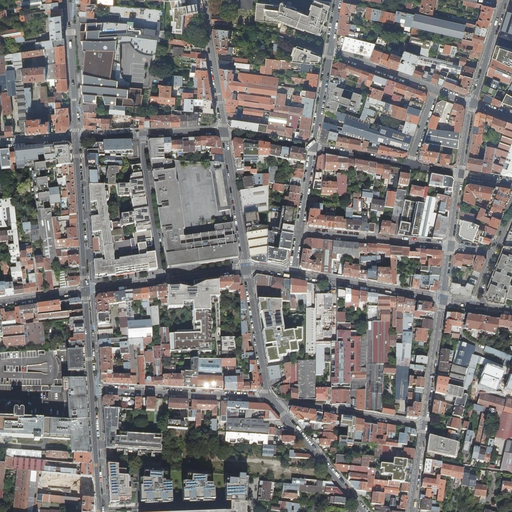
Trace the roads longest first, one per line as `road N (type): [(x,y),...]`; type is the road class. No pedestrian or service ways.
road 1 (residential): [(268,399),(95,391)]
road 2 (residential): [(423,425),(268,399)]
road 3 (residential): [(76,137),(88,290)]
road 4 (residential): [(291,273),(442,299)]
road 5 (residential): [(449,247),(298,232)]
road 6 (residential): [(162,280),(141,134)]
road 7 (unclassified): [(268,399),(362,511)]
road 8 (residential): [(246,268),(221,130)]
road 9 (residential): [(68,0),(76,137)]
road 10 (residential): [(246,268),(268,399)]
road 11 (residential): [(221,130),(203,0)]
road 12 (residential): [(423,425),(442,299)]
road 13 (residential): [(95,391),(102,511)]
